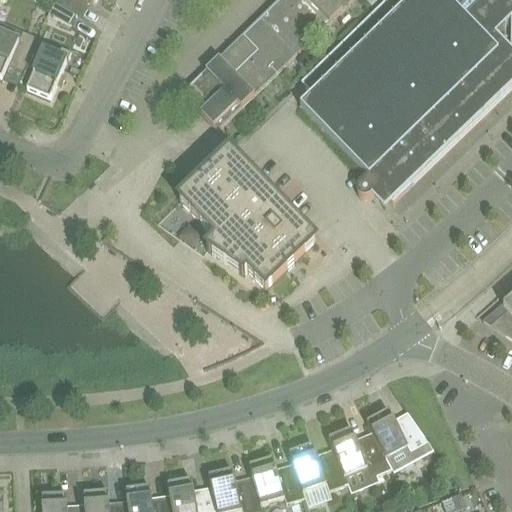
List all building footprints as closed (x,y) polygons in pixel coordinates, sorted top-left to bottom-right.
[(59,0),(56,6),(61,9),(66,0),(59,0)] [(283,0),(182,98),(217,135),(356,0),(283,0)] [(314,98),(313,97),(300,110),(368,180),(359,188),(358,190),(358,191),(357,193),(357,194),(357,195),(357,196),(357,197),(358,199),(359,199),(359,200),(360,201),(361,202),(363,202),(365,203),(366,203),(368,202),(370,201),(371,200),(379,192),(393,206),(511,91),(511,0),(389,0),(315,72),(327,85),(314,98)] [(56,6),(55,5),(49,17),(70,29),(77,18),(61,9),(56,6)] [(0,37),(0,82),(3,84),(9,68),(25,74),(34,51),(38,41),(22,35),(18,44),(0,37)] [(34,51),(25,74),(20,85),(29,89),(27,94),(50,104),(57,88),(61,89),(65,80),(61,79),(71,55),(59,50),(54,60),(44,55),(34,51)] [(301,85),(313,97),(314,98),(327,85),(315,72),(301,85)] [(247,274),(266,294),(290,271),(316,246),(229,156),(201,183),(180,204),(217,243),(209,252),(208,251),(207,253),(244,279),(245,278),(244,277),(247,274)] [(511,302),(503,310),(508,315),(499,323),(493,316),(483,325),(511,344),(511,302)] [(386,462),(408,450),(411,456),(428,446),(410,421),(396,429),(388,415),(381,419),(379,416),(372,420),(374,423),(366,427),(374,441),(386,462)] [(374,441),(358,448),(352,434),(344,437),(343,434),(335,437),(336,440),(329,443),(335,458),(344,481),(345,481),(364,473),(369,484),(393,474),(386,462),(374,441)] [(335,458),(318,464),(313,449),(309,450),(308,446),(291,452),(293,456),(289,458),(295,473),(303,496),(326,488),(329,495),(348,489),(345,481),(344,481),(335,458)] [(278,478),(273,463),(265,465),(264,462),(256,464),(257,468),(249,470),(254,486),(261,509),(285,502),(286,508),(306,502),(303,496),(295,473),(278,478)] [(236,490),(233,474),(225,476),(224,473),(216,475),(217,478),(208,480),(212,496),(216,511),(262,511),(261,509),(254,486),(236,490)] [(195,500),(192,484),(184,485),(183,482),(175,483),(175,487),(167,488),(170,505),(171,511),(216,511),(212,496),(195,500)] [(152,507),(150,491),(142,492),(142,489),(133,490),(134,493),(126,494),(128,511),(171,511),(170,505),(152,507)] [(128,511),(110,511),(109,511),(109,496),(100,497),(100,493),(92,494),(92,497),(84,498),(84,511),(128,511)] [(67,511),(67,499),(58,499),(58,496),(50,496),(50,500),(42,500),(42,511),(67,511)] [(451,501),(455,511),(462,511),(466,511),(461,498),(451,501)] [(444,511),(455,511),(451,501),(442,505),(444,511)]
